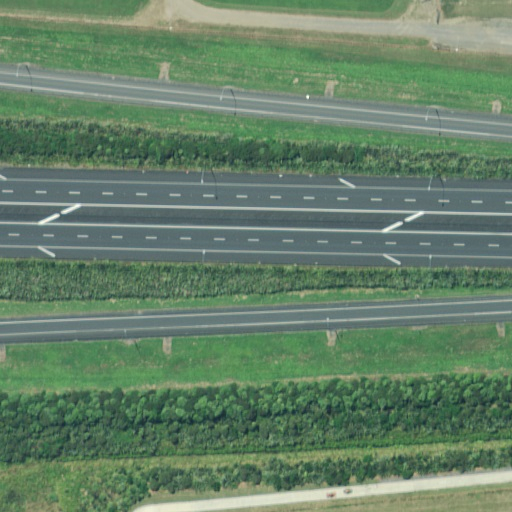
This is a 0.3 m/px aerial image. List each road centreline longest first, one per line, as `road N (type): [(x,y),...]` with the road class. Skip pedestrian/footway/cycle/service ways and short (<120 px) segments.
road 1 (motorway): [(0,78),(511,133)]
road 2 (motorway): [(511,308),(0,330)]
road 3 (motorway): [(0,190),(511,202)]
road 4 (motorway): [(511,245),(0,234)]
